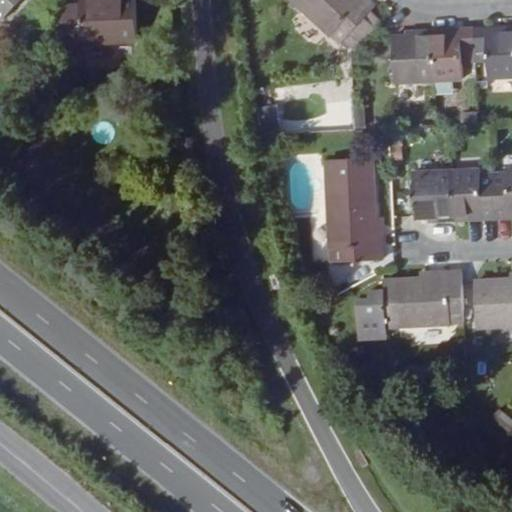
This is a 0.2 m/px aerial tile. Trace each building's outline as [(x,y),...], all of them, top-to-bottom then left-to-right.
[(22,0),(0,0),(0,18),(3,22),(22,0)] [(139,41),(137,0),(82,0),(83,4),(60,5),(61,39),(84,38),(84,44),(139,41)] [(373,11),(377,7),(368,0),(362,0),(361,0),(294,0),(343,44),(346,40),(354,48),(382,19),(373,11)] [(487,28),(473,29),(475,63),(489,63),(490,77),(511,76),(511,31),(487,33),(487,28)] [(459,29),(459,35),(433,36),(436,80),(462,79),(462,64),(475,63),(473,29),(459,29)] [(436,80),(433,36),(434,31),(416,31),(416,36),(394,38),(396,82),(436,80)] [(274,107),(259,109),(261,128),(277,126),(274,107)] [(277,126),(261,128),(262,136),(277,134),(277,126)] [(379,245),(375,158),(329,160),(334,262),(384,260),(383,245),(379,245)] [(511,216),(511,213),(511,212),(511,168),(508,169),(509,184),(497,185),(498,218),(511,218),(511,216)] [(497,185),(484,186),(483,169),(455,170),(457,215),(485,214),(485,219),(498,218),(497,185)] [(457,221),(457,215),(455,170),(415,172),(417,216),(443,215),(443,221),(457,221)] [(466,322),(463,273),(448,273),(449,278),(386,281),(386,291),(371,291),(372,300),(359,300),(360,337),(388,336),(388,324),(466,322)] [(479,326),(511,324),(511,280),(477,282),(479,326)] [(511,417),(501,409),(492,418),(510,433),(511,430),(511,417)] [(370,464),(361,449),(354,452),(363,469),(370,464)]
